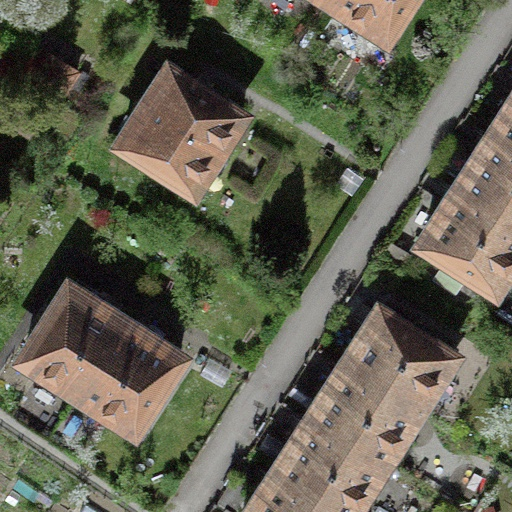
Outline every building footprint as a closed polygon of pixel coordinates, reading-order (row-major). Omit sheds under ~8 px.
[(336,0),(386,32),(406,0),(336,0)] [(75,71),(50,54),(33,81),(58,97),(75,71)] [(205,86),(169,63),(121,137),(194,184),(242,110),(205,86)] [(511,97),(510,101),(492,128),(511,140),(511,97)] [(475,156),(457,183),(511,216),(511,140),(492,128),(475,156)] [(440,210),(422,238),(495,284),(511,258),(511,216),(457,183),(440,210)] [(98,298),(70,280),(23,353),(79,388),(125,316),(98,298)] [(453,351),(380,304),(362,331),(345,358),(417,406),(453,351)] [(153,334),(125,316),(79,388),(134,424),(181,351),(153,334)] [(417,406),(345,358),(327,386),(309,413),(382,460),(417,406)] [(348,511),(382,460),(309,413),(292,440),(274,467),(345,511),(348,511)] [(345,511),(274,467),(257,495),(245,511),(345,511)]
